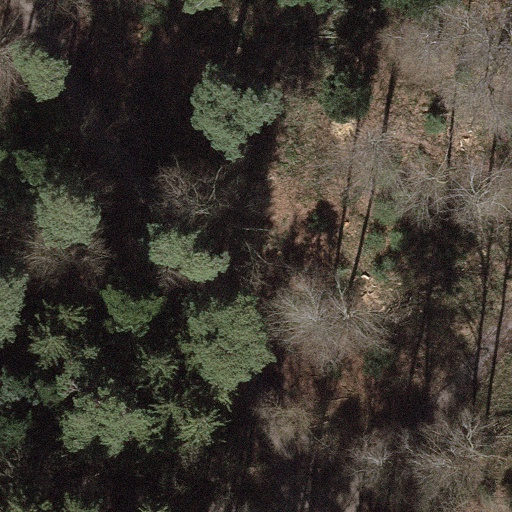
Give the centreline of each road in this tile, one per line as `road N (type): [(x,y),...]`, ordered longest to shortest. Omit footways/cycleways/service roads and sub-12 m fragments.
road 1 (track): [(21,0),(301,511)]
road 2 (track): [(511,315),(327,511)]
road 3 (track): [(0,462),(228,511)]
